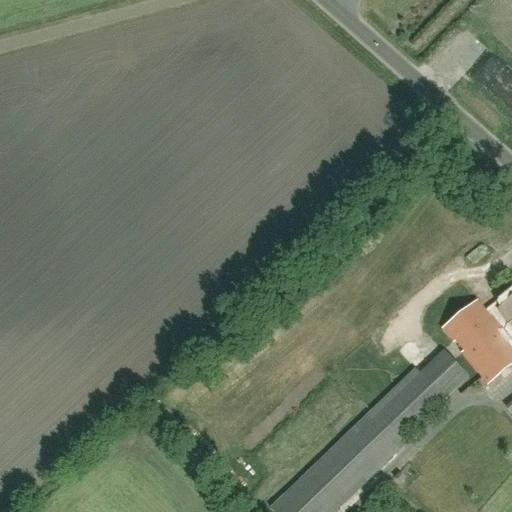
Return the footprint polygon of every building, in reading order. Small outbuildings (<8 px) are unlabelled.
[(511,68),(493,51),(473,73),(511,108),(511,68)] [(222,451),(425,261),(415,250),(445,222),(436,212),(234,401),(223,389),(191,419),(222,451)] [(400,309),(410,320),(478,256),(467,246),(400,309)] [(478,257),(410,323),(421,335),(490,269),(478,257)] [(511,301),(500,312),(509,322),(499,330),(478,304),(445,331),(489,385),(511,365),(511,353),(507,347),(511,342),(511,301)]
